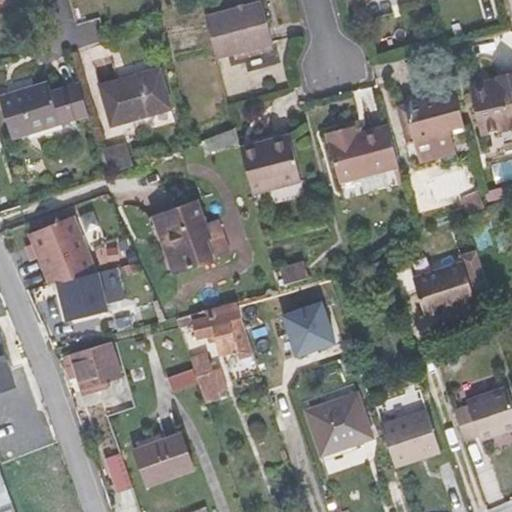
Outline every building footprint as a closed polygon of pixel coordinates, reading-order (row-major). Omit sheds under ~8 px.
[(262,2),(206,17),(217,58),(273,43),(262,2)] [(110,125),(138,118),(141,130),(172,122),(158,69),(99,85),(110,125)] [(511,127),(511,73),(497,77),(499,82),(470,89),(481,136),(511,127)] [(52,93),(49,83),(0,98),(12,138),(61,123),(75,118),(66,89),(52,93)] [(80,85),(66,89),(75,118),(88,114),(80,85)] [(455,90),(426,98),(427,103),(456,95),(455,90)] [(415,143),(465,130),(456,95),(427,103),(426,98),(404,104),(415,143)] [(405,143),(414,141),(405,105),(395,107),(405,143)] [(354,125),(348,127),(350,137),(356,135),(354,125)] [(33,144),(68,135),(65,126),(30,135),(33,144)] [(398,165),(388,126),(356,135),(350,137),(348,127),(326,133),(339,181),(398,165)] [(239,140),(236,127),(208,138),(213,150),(239,140)] [(465,130),(415,143),(420,162),(470,149),(465,130)] [(260,148),(291,140),(290,135),(259,143),(260,148)] [(259,143),(241,148),(253,194),(302,181),(291,140),(260,148),(259,143)] [(133,168),(133,150),(107,150),(106,167),(133,168)] [(472,195),(459,200),(464,214),(482,207),(476,193),(472,195)] [(176,273),(213,260),(206,241),(211,239),(205,224),(197,201),(164,214),(175,246),(167,249),(176,273)] [(155,217),(167,249),(175,246),(164,214),(155,217)] [(61,281),(99,272),(76,215),(32,233),(53,284),(61,281)] [(206,241),(213,260),(232,253),(219,218),(205,224),(211,239),(206,241)] [(473,295),(489,290),(476,251),(460,256),(462,262),(413,278),(426,318),(444,312),(443,308),(456,304),(457,307),(475,301),(473,295)] [(280,267),(285,285),(309,278),(304,260),(280,267)] [(112,310),(102,271),(99,272),(61,281),(71,320),(112,310)] [(239,308),(238,302),(192,314),(197,338),(216,334),(220,355),(238,351),(239,358),(255,354),(242,319),(242,318),(239,308)] [(323,302),(284,315),(298,355),(337,343),(323,302)] [(457,307),(456,304),(443,308),(444,312),(445,313),(458,309),(457,307)] [(71,356),(82,388),(85,395),(110,386),(108,381),(122,377),(112,344),(71,356)] [(207,354),(191,359),(195,368),(199,382),(207,402),(222,397),(220,389),(213,369),(207,354)] [(75,391),(82,388),(71,356),(64,359),(69,371),(67,371),(75,391)] [(221,366),(213,369),(220,389),(228,386),(221,366)] [(199,382),(195,368),(168,378),(173,391),(199,382)] [(456,411),(466,440),(479,435),(481,440),(511,429),(511,402),(507,388),(467,402),(469,407),(456,411)] [(358,394),(307,411),(322,455),(373,437),(358,394)] [(427,410),(382,425),(396,466),(441,451),(427,410)] [(28,423),(5,432),(16,462),(39,453),(28,423)] [(134,451),(146,486),(193,469),(181,434),(134,451)] [(133,487),(121,452),(105,458),(117,493),(133,487)] [(16,511),(0,470),(0,511),(16,511)] [(138,501),(141,511),(153,511),(148,497),(138,501)]
